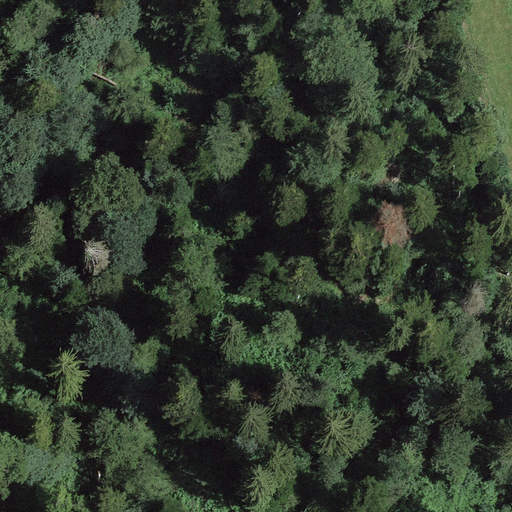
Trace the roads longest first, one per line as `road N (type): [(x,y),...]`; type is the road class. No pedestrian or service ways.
road 1 (track): [(155,399),(129,330),(117,247),(120,170),(136,116),(172,47),(183,0)]
road 2 (track): [(456,0),(511,163)]
